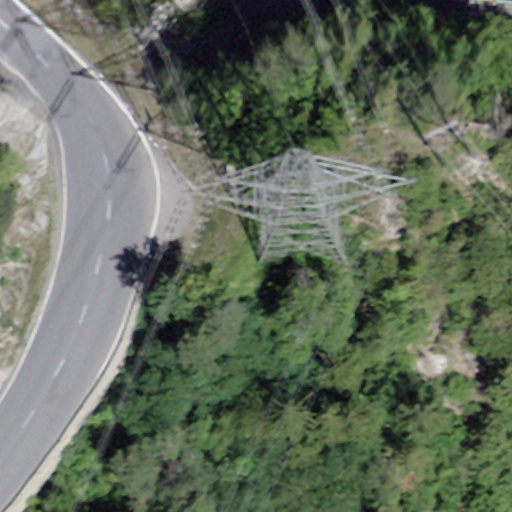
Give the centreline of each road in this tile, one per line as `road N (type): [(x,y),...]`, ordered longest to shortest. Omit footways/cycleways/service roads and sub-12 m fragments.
road 1 (secondary): [(0,461),(61,365),(86,307),(113,185),(99,127),(0,18)]
road 2 (tertiary): [(511,28),(348,0)]
